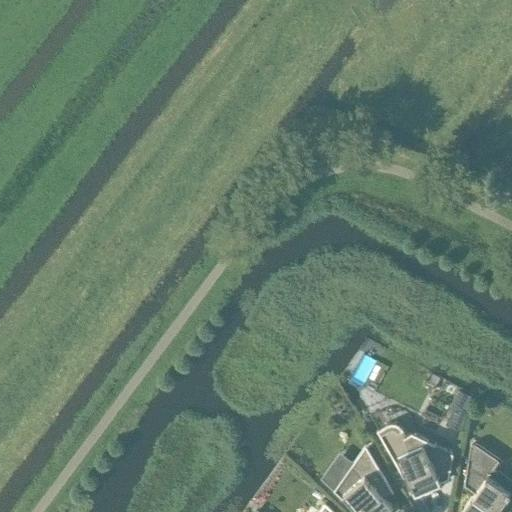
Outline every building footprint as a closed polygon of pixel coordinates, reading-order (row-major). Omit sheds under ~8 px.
[(480,406),(483,398),(475,394),(471,402),(480,406)] [(449,411),(460,417),(468,402),(457,396),(449,411)] [(454,450),(426,437),(412,430),(406,433),(401,425),(398,423),(395,421),(393,421),(391,421),(388,421),(376,428),(391,454),(408,484),(408,483),(414,494),(440,482),(436,473),(450,469),(454,450)] [(391,488),(367,448),(365,442),(354,461),(334,488),(353,505),(354,503),(361,511),(384,511),(391,506),(381,494),(391,488)] [(461,506),(461,507),(462,510),(462,511),(493,511),(511,489),(510,489),(489,473),(499,459),(476,442),(475,443),(475,442),(473,442),(472,442),(471,443),(469,445),(467,460),(464,483),(474,490),(462,507),(461,506)] [(335,511),(324,501),(316,511),(335,511)]
